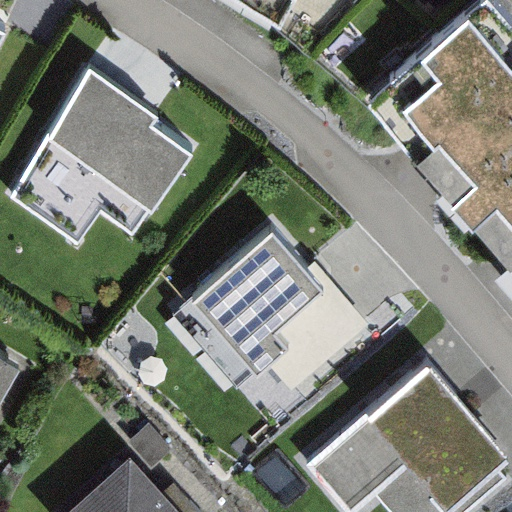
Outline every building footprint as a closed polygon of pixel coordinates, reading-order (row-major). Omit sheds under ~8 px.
[(264,0),(294,18),(305,0),(264,0)] [(511,0),(479,0),(371,92),(511,256),(511,0)] [(0,46),(11,22),(0,17),(0,46)] [(165,105),(98,61),(11,191),(85,240),(102,214),(137,237),(199,146),(157,118),(165,105)] [(273,219),(193,290),(285,394),(370,319),(323,264),(317,269),(273,219)] [(0,408),(28,361),(0,345),(0,408)] [(511,454),(511,448),(439,359),(316,459),(356,509),(389,483),(412,511),(418,511),(447,490),(455,500),(511,454)] [(192,511),(142,451),(68,511),(192,511)]
